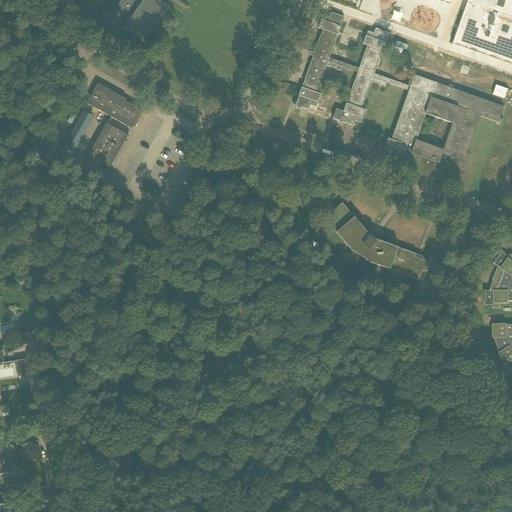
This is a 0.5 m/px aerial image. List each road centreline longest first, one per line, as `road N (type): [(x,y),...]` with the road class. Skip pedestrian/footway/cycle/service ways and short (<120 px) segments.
road 1 (track): [(511,460),(231,287)]
road 2 (track): [(231,287),(168,250),(245,122)]
road 3 (track): [(291,139),(231,287)]
